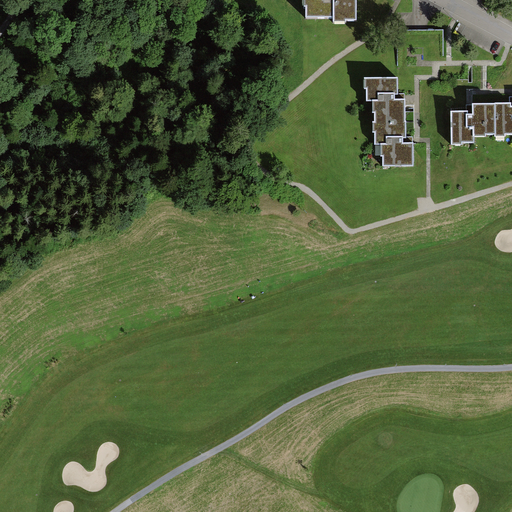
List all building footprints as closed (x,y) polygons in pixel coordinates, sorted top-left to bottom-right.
[(309,0),(310,16),(338,15),(338,20),(362,19),(361,0),(309,0)] [(405,78),(372,78),(372,97),(377,97),(384,97),(384,90),(400,90),(404,90),(405,78)] [(384,97),(377,97),(376,143),(386,143),(391,143),(391,133),(406,133),(410,133),(410,97),(400,97),(400,90),(384,90),(384,97)] [(478,111),(472,111),(471,125),(478,126),(477,133),(498,134),(499,102),(479,102),(478,111)] [(511,102),(499,102),(498,134),(511,134),(511,102)] [(471,125),(472,111),(455,110),(455,142),(477,142),(477,133),(478,126),(471,125)] [(391,143),(386,143),(386,163),(418,164),(418,140),(406,140),(406,133),(391,133),(391,143)]
